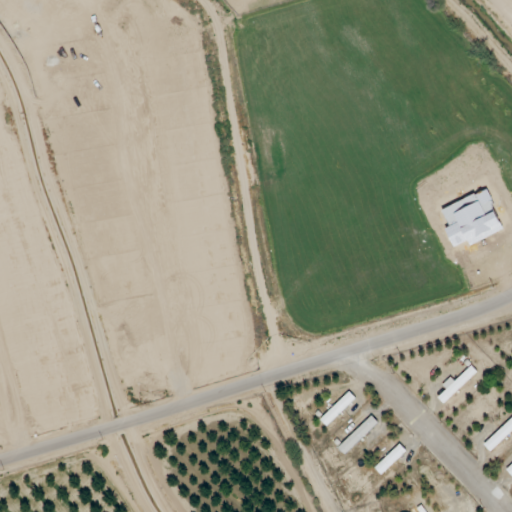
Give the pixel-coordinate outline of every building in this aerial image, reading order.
[(445,388),(446,390),(438,398),(443,404),(477,373),(470,365),(445,388)] [(356,399),(349,392),(320,420),(327,427),(356,399)] [(378,423),(372,417),(338,448),(344,455),(378,423)] [(511,418),(484,445),(490,452),(511,431),(511,418)] [(406,452),(400,445),(375,468),(381,475),(406,452)]
